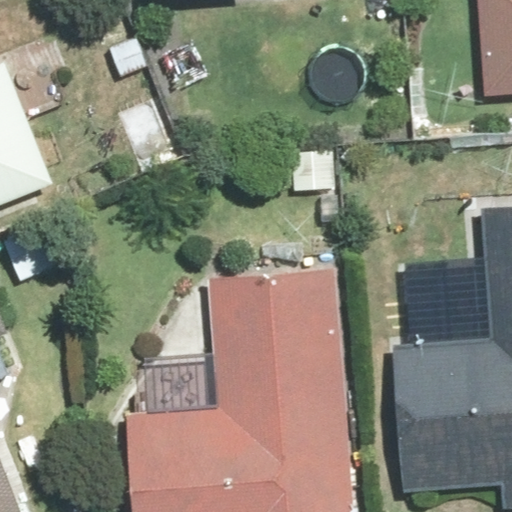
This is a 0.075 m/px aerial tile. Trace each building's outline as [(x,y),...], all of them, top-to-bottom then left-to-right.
[(511,0),(487,0),(495,92),(511,91),(511,0)] [(0,68),(0,205),(36,190),(65,179),(39,114),(16,62),(0,68)] [(155,134),(170,167),(195,154),(180,123),(155,134)] [(302,152),(306,188),(344,184),(340,147),(302,152)] [(511,204),(491,206),(503,335),(406,344),(418,490),(511,482),(511,204)] [(364,511),(363,501),(343,265),(216,278),(228,404),(139,412),(141,446),(146,511),(364,511)] [(0,431),(0,334),(12,330),(16,328),(0,289),(0,511),(32,511),(4,441),(0,431)]
